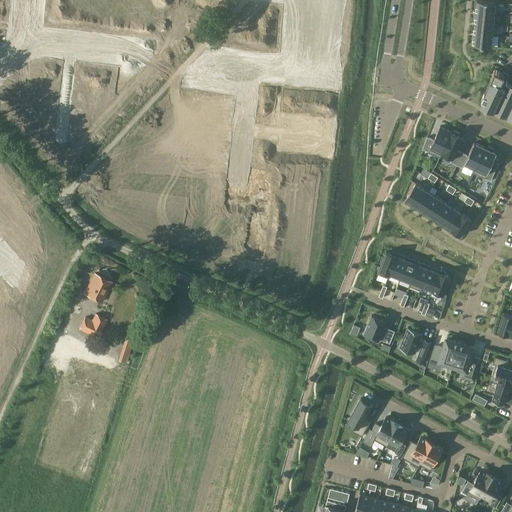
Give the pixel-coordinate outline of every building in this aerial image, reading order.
[(46,9),(44,26),(54,27),(55,18),(63,18),(64,0),(57,0),(56,9),(46,9)] [(66,0),(65,0),(64,18),(71,20),(70,29),(80,30),(82,13),(72,11),(73,1),(66,0)] [(234,12),(233,19),(255,21),(257,2),(244,0),(243,13),(234,12)] [(477,0),(476,11),(496,13),(497,2),(477,0)] [(257,2),(255,21),(277,24),(278,17),(269,16),(270,3),(257,2)] [(83,13),(81,30),(91,31),(92,22),(99,23),(101,4),(94,3),(93,14),(83,13)] [(102,4),(100,23),(107,24),(106,33),(116,35),(118,17),(108,15),(109,5),(102,4)] [(159,5),(158,16),(176,17),(177,7),(159,5)] [(119,17),(117,34),(127,36),(128,26),(136,27),(138,8),(131,7),(130,18),(119,17)] [(476,11),(475,22),(494,24),(496,13),(476,11)] [(0,12),(0,17),(1,17),(0,24),(0,25),(7,26),(8,13),(0,12)] [(158,16),(157,27),(175,29),(176,19),(158,16)] [(233,19),(233,26),(241,27),(240,40),(252,41),(255,22),(233,19)] [(255,22),(253,41),(266,43),(267,30),(276,31),(276,24),(255,22)] [(475,22),(473,33),(493,35),(494,24),(475,22)] [(156,28),(155,39),(174,41),(175,30),(156,28)] [(493,35),(473,33),(472,44),(492,46),(493,35)] [(82,68),(81,78),(94,80),(96,70),(82,68)] [(97,70),(96,80),(109,81),(110,71),(97,70)] [(494,72),(480,102),(511,117),(511,86),(505,83),(508,78),(494,72)] [(14,80),(5,88),(16,100),(32,86),(23,76),(16,83),(14,80)] [(82,80),(80,89),(93,91),(94,82),(82,80)] [(96,82),(95,91),(107,93),(108,83),(96,82)] [(141,86),(140,103),(149,104),(152,87),(141,86)] [(281,87),(279,109),(291,111),(294,88),(281,87)] [(154,88),(152,104),(161,105),(162,89),(154,88)] [(294,88),(291,111),(303,112),(306,89),(294,88)] [(306,89),(303,112),(315,113),(317,91),(306,89)] [(165,90),(164,106),(172,107),(174,91),(165,90)] [(317,91),(315,113),(327,115),(329,92),(317,91)] [(80,92),(79,101),(91,102),(93,94),(80,92)] [(176,92),(174,106),(183,108),(185,93),(176,92)] [(188,92),(186,107),(195,109),(197,93),(188,92)] [(329,92),(327,115),(339,116),(342,94),(329,92)] [(95,94),(94,103),(106,104),(107,95),(95,94)] [(218,95),(217,104),(234,106),(235,97),(218,95)] [(79,103),(78,112),(90,113),(91,105),(79,103)] [(93,105),(92,114),(105,115),(106,106),(93,105)] [(217,107),(216,114),(232,117),(234,109),(217,107)] [(24,113),(16,120),(29,134),(37,127),(24,113)] [(77,115),(77,123),(88,125),(89,117),(77,115)] [(92,116),(91,125),(104,127),(104,118),(92,116)] [(216,117),(215,124),(231,126),(232,119),(216,117)] [(138,125),(137,134),(153,136),(154,127),(138,125)] [(76,126),(75,135),(87,137),(88,128),(76,126)] [(427,136),(422,149),(428,151),(430,147),(441,153),(451,132),(440,126),(434,139),(427,136)] [(215,127),(214,134),(230,137),(231,130),(215,127)] [(90,128),(90,137),(102,138),(103,129),(90,128)] [(451,132),(441,153),(453,158),(451,162),(456,165),(462,153),(456,150),(462,137),(451,132)] [(136,137),(135,145),(152,147),(153,138),(136,137)] [(213,138),(212,145),(229,147),(230,140),(213,138)] [(468,156),(462,153),(456,165),(462,168),(464,163),(475,168),(485,148),(474,142),(468,156)] [(135,148),(134,156),(151,158),(152,150),(135,148)] [(213,148),(212,155),(228,157),(229,150),(213,148)] [(497,153),(485,148),(475,168),(487,174),(485,178),(490,181),(496,169),(490,166),(497,153)] [(211,158),(211,165),(227,168),(227,160),(211,158)] [(134,159),(133,169),(149,171),(150,161),(134,159)] [(211,168),(210,177),(225,179),(226,170),(211,168)] [(416,183),(405,199),(415,206),(425,189),(416,183)] [(434,195),(425,189),(415,206),(424,212),(434,195)] [(117,193),(113,202),(120,207),(121,205),(129,210),(128,212),(133,214),(137,205),(132,202),(133,200),(124,196),(117,193)] [(443,201),(434,195),(424,212),(433,217),(443,201)] [(279,196),(278,206),(290,207),(291,198),(279,196)] [(294,199),(293,207),(305,208),(305,199),(294,199)] [(504,208),(506,201),(500,199),(497,205),(504,208)] [(452,207),(443,201),(433,217),(442,223),(452,207)] [(462,213),(452,207),(442,223),(451,229),(462,213)] [(278,208),(277,217),(289,218),(290,210),(278,208)] [(292,211),(291,219),(303,220),(304,212),(292,211)] [(471,219),(462,213),(451,229),(461,235),(471,219)] [(155,217),(150,228),(154,231),(156,228),(167,233),(169,229),(168,228),(172,218),(165,214),(162,221),(155,217)] [(276,219),(275,228),(288,230),(289,221),(276,219)] [(291,222),(290,230),(302,231),(303,223),(291,222)] [(275,231),(274,239),(287,241),(287,233),(275,231)] [(290,233),(289,241),(301,243),(302,235),(290,233)] [(274,242),(272,251),(285,253),(286,243),(274,242)] [(288,244),(287,253),(300,254),(301,245),(288,244)] [(386,251),(379,269),(390,273),(397,255),(386,251)] [(273,254),(271,263),(284,264),(285,255),(273,254)] [(287,255),(286,265),(299,266),(300,257),(287,255)] [(407,260),(397,255),(390,273),(400,278),(407,260)] [(407,260),(400,278),(411,282),(418,264),(407,260)] [(429,268),(418,264),(411,282),(422,286),(429,268)] [(439,272),(429,268),(422,286),(432,290),(439,272)] [(451,276),(439,272),(432,290),(443,294),(451,276)] [(102,302),(111,282),(94,274),(84,293),(102,302)] [(98,339),(107,321),(94,313),(91,320),(85,317),(80,330),(98,339)] [(511,322),(511,315),(503,313),(497,331),(508,335),(511,322)] [(372,315),(364,335),(378,341),(379,339),(390,343),(395,331),(384,326),(386,321),(372,315)] [(77,316),(73,324),(76,326),(81,318),(77,316)] [(408,327),(400,346),(415,352),(417,346),(421,348),(416,361),(423,363),(431,343),(424,340),(423,342),(420,341),(423,333),(408,327)] [(127,364),(137,332),(128,328),(118,362),(127,364)] [(435,345),(431,359),(452,365),(460,343),(446,338),(443,348),(435,345)] [(460,343),(452,365),(462,369),(476,373),(480,360),(470,356),(473,347),(460,343)] [(495,364),(491,375),(499,377),(511,381),(511,368),(505,367),(507,361),(495,357),(493,363),(495,364)] [(499,377),(492,399),(505,402),(511,381),(499,377)] [(475,394),(472,399),(483,406),(486,400),(475,394)] [(360,398),(348,420),(355,424),(352,431),(362,436),(371,420),(365,417),(372,405),(360,398)] [(370,429),(363,441),(370,445),(374,439),(384,445),(397,423),(386,417),(381,426),(375,423),(372,430),(370,429)] [(397,423),(384,445),(395,451),(395,452),(400,455),(406,444),(401,441),(408,429),(397,423)] [(411,440),(402,457),(418,466),(419,464),(432,442),(421,436),(417,443),(411,440)] [(432,442),(419,464),(430,470),(443,448),(432,442)] [(359,447),(356,453),(366,456),(368,452),(359,447)] [(468,480),(462,491),(468,495),(469,493),(480,499),(481,496),(492,475),(487,472),(481,469),(473,483),(468,480)] [(492,475),(481,496),(491,501),(489,504),(496,508),(502,496),(496,493),(503,481),(497,478),(492,475)] [(412,477),(410,484),(422,487),(424,481),(412,477)] [(360,493),(354,511),(365,511),(369,496),(360,493)] [(369,496),(365,511),(374,511),(379,498),(369,496)] [(379,498),(374,511),(384,511),(388,501),(379,498)] [(388,501),(384,511),(394,511),(397,503),(388,501)] [(506,502),(500,511),(511,511),(511,504),(511,505),(506,502)] [(397,503),(394,511),(404,511),(407,506),(397,503)]
